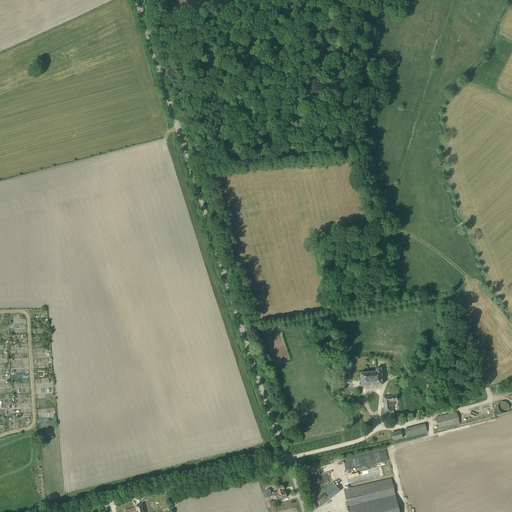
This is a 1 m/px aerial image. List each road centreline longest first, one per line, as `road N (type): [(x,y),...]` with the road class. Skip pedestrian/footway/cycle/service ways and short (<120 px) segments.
road 1 (unclassified): [(287,459),(136,0)]
road 2 (residential): [(114,502),(287,459)]
road 3 (track): [(0,312),(27,317),(33,422),(9,432)]
